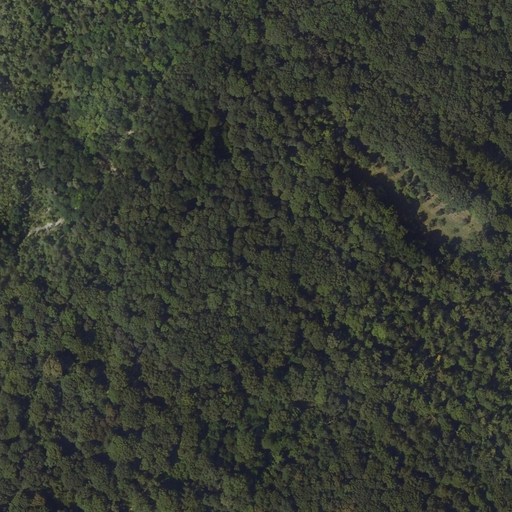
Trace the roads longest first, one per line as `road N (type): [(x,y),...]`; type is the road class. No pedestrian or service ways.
road 1 (track): [(348,348),(387,283),(511,190)]
road 2 (track): [(511,480),(495,475),(453,428),(348,348)]
